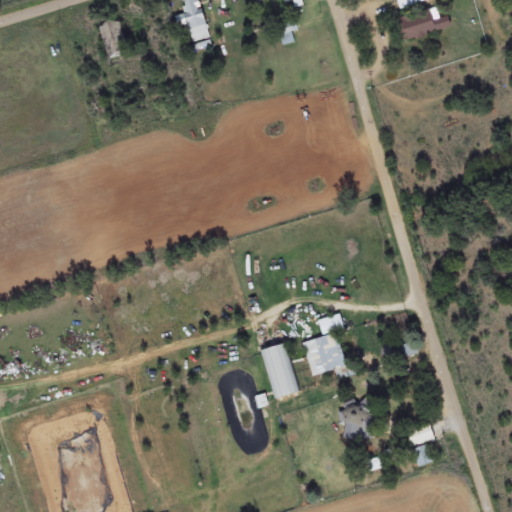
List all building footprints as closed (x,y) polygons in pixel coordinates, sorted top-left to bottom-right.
[(205,29),(202,0),(183,2),(186,31),(205,29)] [(257,0),(258,3),(268,0),(285,0),(287,5),(293,4),(295,11),(304,9),(301,0),(257,0)] [(397,0),(400,11),(437,1),(436,0),(397,0)] [(452,30),(448,19),(434,23),(431,12),(400,21),(407,44),(452,30)] [(284,43),(292,48),(302,30),(285,21),(277,36),(285,40),(284,43)] [(99,28),(108,58),(124,53),(115,23),(99,28)] [(338,334),(345,333),(341,317),(320,322),(324,340),(304,345),(312,378),(347,370),(338,334)] [(399,361),(418,357),(415,345),(397,350),(399,361)] [(299,396),(287,347),(263,353),(275,402),(299,396)] [(347,425),(346,441),(374,443),(376,408),(345,405),(344,425),(347,425)] [(435,465),(429,446),(436,443),(431,426),(407,433),(419,470),(435,465)]
